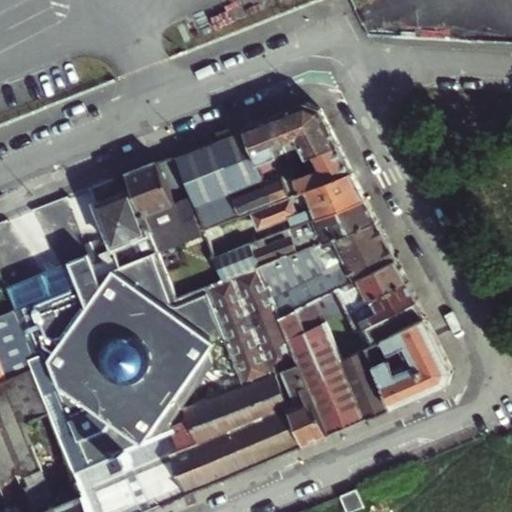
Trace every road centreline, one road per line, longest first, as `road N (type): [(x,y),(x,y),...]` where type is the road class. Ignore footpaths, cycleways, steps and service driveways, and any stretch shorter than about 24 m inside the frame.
road 1 (residential): [(0,175),(338,41),(502,396)]
road 2 (residential): [(225,511),(502,396)]
